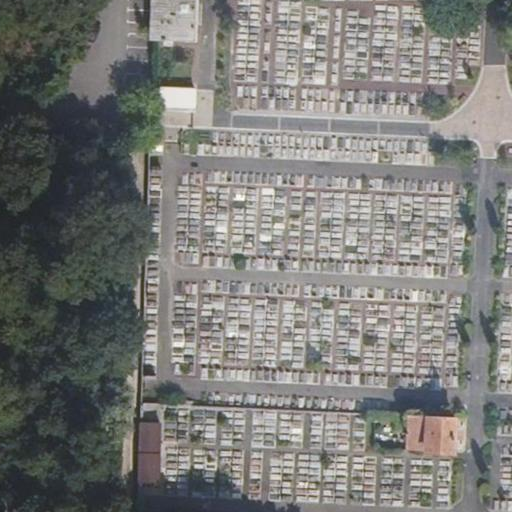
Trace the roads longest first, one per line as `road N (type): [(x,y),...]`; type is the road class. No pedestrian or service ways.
road 1 (track): [(105,121),(109,511)]
road 2 (residential): [(0,119),(69,120),(109,0)]
